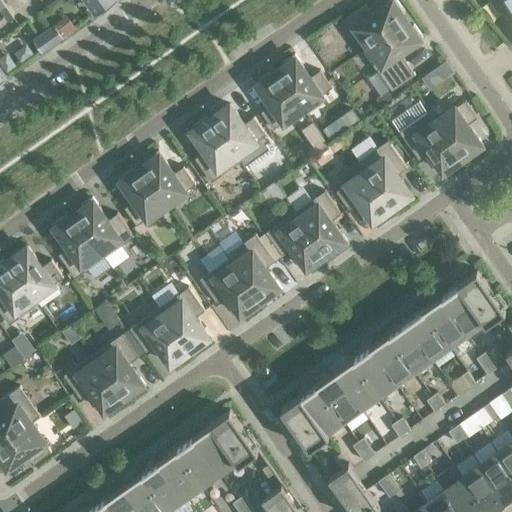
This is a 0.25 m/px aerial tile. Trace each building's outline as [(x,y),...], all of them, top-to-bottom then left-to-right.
[(114,0),(89,0),(98,12),(114,0)] [(370,45),(406,20),(401,13),(404,10),(397,0),(390,0),(387,3),(373,14),(366,4),(343,20),(364,50),(370,45)] [(511,0),(492,0),(511,23),(511,0)] [(14,17),(7,7),(1,11),(8,21),(14,17)] [(406,20),(370,45),(364,50),(392,91),(416,74),(401,53),(415,43),(416,43),(424,38),(414,24),(411,26),(406,20)] [(56,26),(50,30),(57,40),(63,36),(56,26)] [(47,47),(40,37),(34,41),(42,51),(47,47)] [(295,54),(282,63),(284,66),(277,71),(303,108),(332,87),(320,70),(310,77),(300,62),(301,62),(295,54)] [(446,60),(436,67),(445,78),(454,71),(446,60)] [(303,108),(277,71),(270,76),(268,73),(255,82),(260,90),(261,90),(271,104),(261,111),(274,128),(303,108)] [(466,100),(437,120),(436,121),(462,157),(469,152),(471,155),(485,146),(479,138),(478,138),(468,124),(478,117),(466,100)] [(238,154),(242,160),(241,160),(248,170),(274,152),(275,146),(254,116),(244,123),(231,104),(227,106),(225,103),(212,112),(214,116),(211,118),(237,154),(238,154)] [(458,165),(455,162),(462,157),(436,121),(437,120),(430,110),(400,131),(419,159),(429,152),(439,166),(439,167),(444,175),(458,165)] [(212,181),(241,160),(242,160),(238,154),(237,154),(211,118),(208,120),(206,116),(193,126),(195,129),(191,131),(205,151),(195,158),(212,181)] [(320,132),(309,139),(316,149),(327,141),(320,132)] [(359,161),(365,171),(366,170),(392,207),(395,205),(397,208),(410,198),(408,195),(412,193),(398,174),(408,167),(389,140),(359,161)] [(159,150),(146,159),(148,162),(141,167),(167,204),(196,183),(184,166),(174,173),(164,158),(165,158),(159,150)] [(167,204),(141,167),(134,172),(132,169),(118,178),(124,186),(125,186),(135,200),(125,207),(137,225),(167,204)] [(391,212),(389,209),(392,207),(366,170),(365,171),(337,191),(349,208),(359,201),(372,221),(376,218),(378,221),(391,212)] [(296,211),(300,217),(326,253),(333,248),(335,252),(348,242),(343,234),(342,235),(332,220),(342,213),(325,190),(296,211)] [(93,196),(79,206),(82,209),(75,214),(105,256),(134,236),(118,212),(108,219),(98,205),(98,204),(93,196)] [(321,261),(319,258),(326,253),(300,217),(296,211),(266,231),(283,255),(293,248),(303,262),(302,263),(308,271),(321,261)] [(75,277),(105,256),(75,214),(68,218),(66,215),(52,225),(58,233),(59,232),(69,247),(59,254),(75,277)] [(260,300),(267,295),(269,298),(282,289),(277,281),(276,281),(266,267),(276,260),(257,233),(226,254),(229,258),(230,257),(260,300)] [(42,266),(28,246),(25,249),(23,246),(9,255),(11,258),(9,260),(35,297),(35,296),(64,276),(52,259),(42,266)] [(255,308),(253,305),(260,300),(230,257),(229,258),(200,278),(217,301),(227,294),(237,309),(236,309),(242,317),(255,308)] [(39,302),(35,296),(35,297),(9,260),(6,262),(4,259),(0,261),(0,289),(3,293),(0,295),(0,310),(9,324),(39,302)] [(478,270),(459,283),(486,320),(485,321),(487,323),(506,310),(478,270)] [(486,320),(459,283),(448,290),(449,292),(442,297),(468,333),(485,321),(486,320)] [(159,307),(164,313),(190,349),(192,347),(194,350),(208,341),(206,338),(209,336),(195,316),(205,309),(189,286),(159,307)] [(468,333),(442,297),(435,302),(434,300),(424,308),(450,345),(468,333)] [(189,354),(187,351),(190,349),(164,313),(159,307),(130,327),(146,351),(156,344),(170,363),(173,361),(176,364),(189,354)] [(450,345),(424,308),(413,315),(414,316),(407,321),(433,358),(450,345)] [(112,310),(105,315),(112,324),(118,320),(112,310)] [(433,358),(407,321),(400,326),(399,325),(388,332),(415,370),(433,358)] [(123,332),(93,353),(123,396),(130,391),(133,394),(146,385),(140,377),(129,363),(139,356),(123,332)] [(415,370),(388,332),(378,340),(379,341),(372,346),(397,383),(415,370)] [(397,383),(372,346),(364,351),(363,350),(353,357),(380,395),(397,383)] [(487,349),(482,353),(488,361),(493,357),(487,349)] [(119,404),(117,401),(123,396),(93,353),(64,374),(80,397),(90,390),(100,405),(105,413),(119,404)] [(488,361),(482,353),(476,357),(482,365),(488,361)] [(380,395),(353,357),(342,365),(343,366),(336,371),(362,408),(380,395)] [(499,365),(493,357),(488,361),(493,369),(499,365)] [(493,369),(488,361),(482,365),(488,373),(493,369)] [(470,386),(476,382),(468,370),(462,374),(470,386)] [(362,408),(336,371),(329,376),(328,375),(318,382),(344,420),(362,408)] [(344,420),(318,382),(307,390),(308,391),(301,396),(326,433),(327,432),(344,420)] [(0,443),(31,422),(32,422),(41,415),(20,385),(0,399),(0,443)] [(511,398),(511,395),(507,389),(502,393),(508,401),(511,398)] [(438,391),(432,395),(441,407),(446,403),(438,391)] [(329,435),(327,432),(326,433),(301,396),(300,395),(281,408),(310,448),(329,435)] [(441,407),(432,395),(427,399),(435,411),(441,407)] [(492,417),(498,413),(490,401),(484,405),(492,417)] [(73,409),(65,415),(73,427),(81,421),(73,409)] [(230,409),(212,422),(238,460),(238,461),(239,463),(259,450),(230,409)] [(402,416),(397,420),(405,432),(411,428),(402,416)] [(405,432),(397,420),(391,424),(400,436),(405,432)] [(52,451),(32,422),(31,422),(0,443),(0,461),(6,470),(14,464),(13,463),(28,453),(34,463),(52,451)] [(238,460),(212,422),(201,430),(203,432),(196,437),(221,473),(238,461),(238,460)] [(460,422),(454,426),(463,438),(468,434),(460,422)] [(463,438),(454,426),(449,430),(457,442),(463,438)] [(364,436),(358,440),(364,448),(370,444),(364,436)] [(221,473),(196,437),(188,442),(187,440),(176,447),(203,485),(221,473)] [(364,448),(358,440),(353,444),(358,452),(364,448)] [(511,440),(498,450),(511,470),(511,440)] [(375,453),(370,444),(364,448),(370,457),(375,453)] [(203,485),(176,447),(166,455),(167,457),(160,462),(185,498),(203,485)] [(425,447),(419,451),(427,463),(433,459),(425,447)] [(370,457),(364,448),(358,452),(364,460),(370,457)] [(511,470),(498,450),(480,463),(505,498),(511,493),(511,470)] [(427,463),(419,451),(413,455),(422,467),(427,463)] [(324,456),(318,461),(324,469),(330,465),(324,456)] [(185,498),(160,462),(153,467),(151,465),(141,472),(168,510),(185,498)] [(359,477),(349,463),(330,476),(340,491),(354,511),(374,511),(380,507),(359,477)] [(505,498),(480,463),(462,475),(488,511),(490,511),(500,506),(498,503),(505,498)] [(271,480),(277,475),(271,467),(265,471),(271,480)] [(164,511),(168,510),(141,472),(130,480),(132,482),(125,487),(142,511),(164,511)] [(389,472),(384,476),(390,484),(395,481),(389,472)] [(488,511),(462,475),(445,488),(461,511),(488,511)] [(390,484),(384,476),(378,480),(384,488),(390,484)] [(401,489),(395,481),(390,484),(395,493),(401,489)] [(302,511),(294,500),(282,483),(263,496),(273,511),(302,511)] [(395,493),(390,484),(384,488),(390,497),(395,493)] [(142,511),(125,487),(118,492),(116,490),(106,497),(116,511),(142,511)] [(461,511),(445,488),(427,500),(435,511),(461,511)] [(244,493),(238,497),(244,506),(249,502),(244,493)] [(116,511),(106,497),(95,504),(97,507),(90,511),(89,511),(116,511)] [(244,506),(238,497),(232,501),(238,510),(244,506)] [(435,511),(427,500),(410,511),(435,511)] [(252,511),(255,510),(249,502),(244,506),(248,511),(252,511)]
